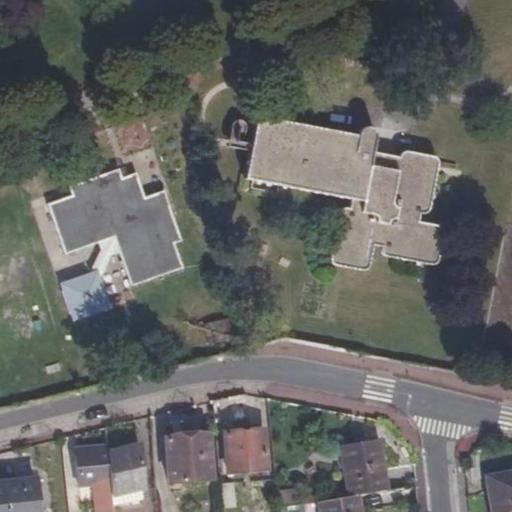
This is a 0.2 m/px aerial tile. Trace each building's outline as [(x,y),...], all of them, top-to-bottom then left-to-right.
[(340,221),(333,255),(333,261),(338,266),(364,270),(368,269),(369,266),(371,254),(378,255),(378,260),(382,265),(390,265),(430,273),(436,273),(440,271),(441,267),(443,252),(447,233),(446,228),(440,224),(418,220),(418,214),(423,214),(427,207),(430,186),(435,167),(433,162),(429,158),(404,153),(397,159),(373,155),(375,139),(374,135),(371,132),(366,131),(361,131),(357,135),(356,137),(247,117),(241,148),(236,182),(325,198),(350,202),(349,211),(344,212),(341,216),(340,221)] [(511,150),(470,343),(511,352),(511,150)] [(173,247),(156,197),(136,204),(127,181),(113,186),(109,176),(60,193),(63,202),(39,210),(56,261),(106,243),(124,294),(175,275),(166,250),(173,247)] [(96,270),(56,284),(70,323),(110,309),(96,270)] [(261,423),(222,427),(227,471),(267,467),(261,423)] [(204,430),(162,434),(165,477),(207,473),(204,430)] [(349,444),(357,495),(367,493),(394,489),(387,439),(349,444)] [(136,440),(120,443),(121,451),(137,450),(136,440)] [(110,479),(113,496),(119,496),(119,487),(138,484),(139,483),(137,450),(121,451),(120,443),(105,445),(110,479)] [(101,511),(115,511),(113,496),(110,479),(105,445),(73,451),(77,479),(99,477),(100,488),(94,488),(97,510),(101,509),(101,511)] [(511,511),(511,471),(484,477),(490,511),(511,511)] [(36,511),(32,475),(0,478),(0,511),(36,511)] [(221,500),(221,504),(233,503),(231,479),(219,480),(221,500)] [(119,487),(119,496),(139,493),(138,484),(119,487)] [(357,495),(329,499),(331,511),(370,511),(367,493),(357,495)]
